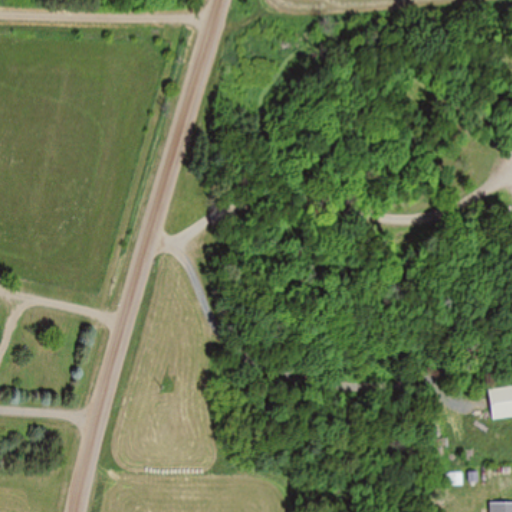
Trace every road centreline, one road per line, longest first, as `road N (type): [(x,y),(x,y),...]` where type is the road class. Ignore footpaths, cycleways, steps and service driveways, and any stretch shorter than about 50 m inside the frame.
road 1 (tertiary): [(77,511),(216,0)]
road 2 (residential): [(213,11),(0,5)]
road 3 (residential): [(19,309),(0,304),(97,425)]
road 4 (residential): [(123,331),(19,309),(0,347)]
